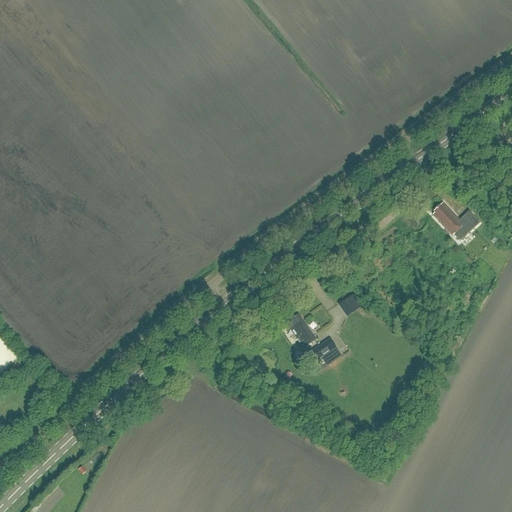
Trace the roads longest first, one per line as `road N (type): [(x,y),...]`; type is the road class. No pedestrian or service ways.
road 1 (tertiary): [(0,509),(225,300),(511,94)]
road 2 (unclassified): [(0,477),(220,278),(511,64)]
